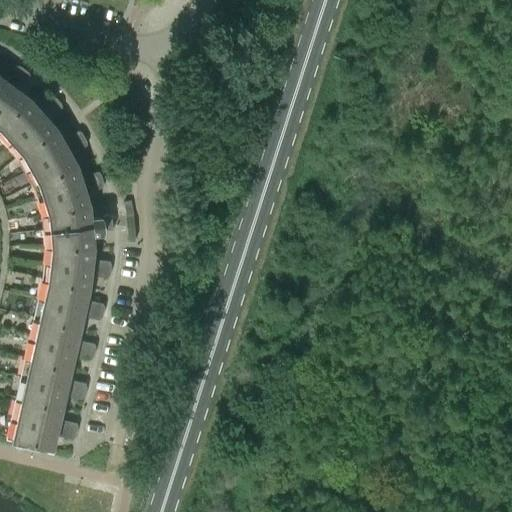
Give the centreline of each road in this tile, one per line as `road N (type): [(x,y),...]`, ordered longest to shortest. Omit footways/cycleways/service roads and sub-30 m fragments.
road 1 (primary): [(161,511),(324,0)]
road 2 (residential): [(114,434),(170,91),(159,50)]
road 3 (residential): [(159,50),(0,6)]
